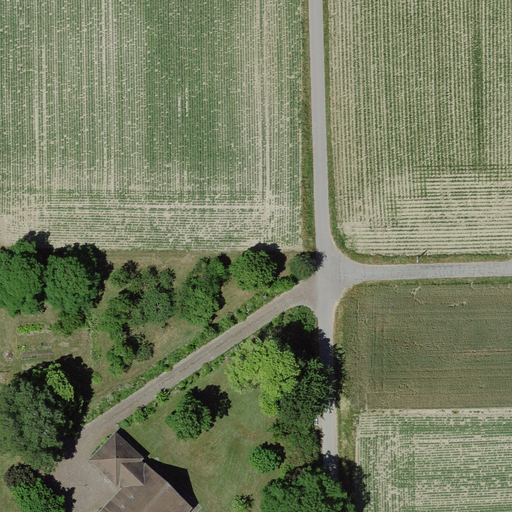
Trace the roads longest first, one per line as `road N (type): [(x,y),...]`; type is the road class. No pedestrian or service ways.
road 1 (track): [(323,276),(316,0)]
road 2 (track): [(330,511),(323,276)]
road 3 (residential): [(323,276),(511,270)]
